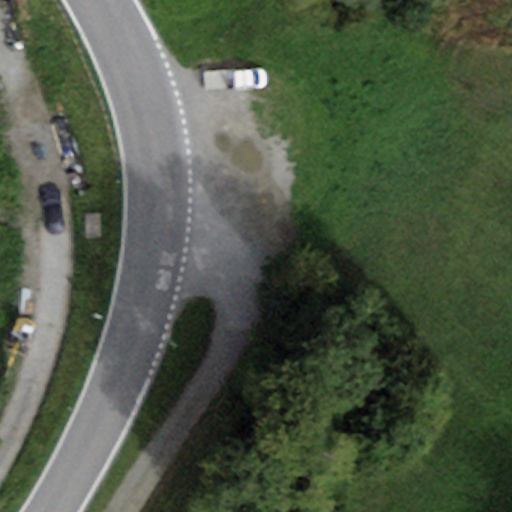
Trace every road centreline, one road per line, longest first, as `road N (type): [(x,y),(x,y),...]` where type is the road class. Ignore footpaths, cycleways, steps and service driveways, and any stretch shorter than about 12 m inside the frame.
road 1 (tertiary): [(49,511),(126,366),(159,243),(156,142),(97,0)]
road 2 (track): [(126,511),(221,367),(245,298),(159,243)]
road 3 (track): [(0,456),(50,312),(54,242),(37,146)]
